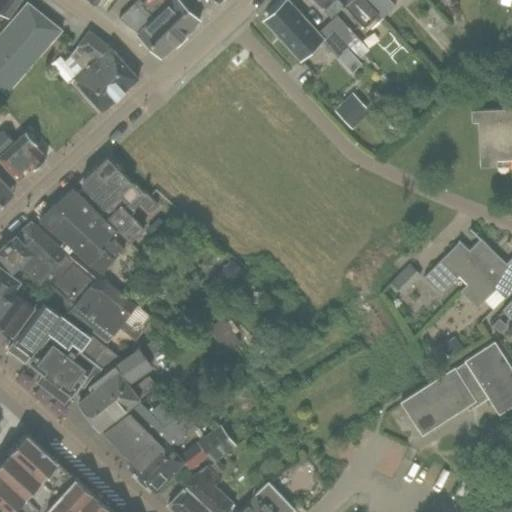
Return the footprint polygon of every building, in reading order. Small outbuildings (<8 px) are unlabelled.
[(19,0),(0,0),(0,10),(8,16),(19,0)] [(135,0),(118,17),(128,24),(148,5),(142,0),(135,0)] [(138,32),(137,32),(162,56),(198,18),(185,5),(189,0),(142,0),(148,5),(157,14),(138,32)] [(293,0),(285,0),(267,17),(302,56),(322,38),(338,56),(350,45),(358,38),(359,38),(338,13),(320,29),(293,0)] [(319,0),(331,12),(341,2),(364,27),(378,13),(366,0),(319,0)] [(391,0),(366,0),(381,16),(395,4),(391,0)] [(27,1),(0,34),(0,86),(8,95),(62,29),(27,1)] [(148,5),(128,24),(138,32),(157,14),(148,5)] [(109,46),(88,30),(69,54),(84,70),(74,79),(102,109),(138,77),(110,46),(109,46)] [(352,92),(334,109),(352,128),(370,111),(352,92)] [(511,105),(471,107),(472,119),(478,119),(480,164),(511,162),(511,105)] [(20,176),(33,164),(35,166),(37,165),(44,163),(47,155),(48,154),(37,142),(39,140),(37,138),(37,135),(33,131),(31,130),(28,128),(17,138),(6,126),(0,131),(0,152),(0,153),(20,176)] [(119,192),(134,208),(140,202),(148,211),(157,202),(144,189),(143,190),(135,181),(134,182),(107,154),(83,177),(83,184),(104,206),(119,192)] [(0,203),(14,191),(0,174),(0,203)] [(109,242),(106,238),(115,229),(73,186),(37,218),(56,237),(100,272),(113,259),(124,248),(114,237),(109,242)] [(137,235),(145,227),(130,211),(134,208),(119,192),(104,206),(110,212),(107,214),(131,240),(137,235)] [(96,275),(65,253),(31,218),(17,232),(0,246),(0,254),(13,269),(19,264),(39,282),(40,282),(70,308),(67,311),(107,341),(119,325),(137,339),(154,316),(136,303),(108,278),(97,276),(96,275)] [(458,274),(467,283),(468,283),(497,253),(481,238),(469,250),(459,240),(423,276),(440,293),(458,274)] [(511,289),(511,256),(506,262),(497,253),(468,283),(467,283),(460,289),(477,306),(496,288),(505,297),(511,289)] [(22,279),(0,263),(0,326),(2,328),(7,331),(9,329),(13,333),(35,303),(43,293),(22,279)] [(391,281),(402,293),(421,274),(410,263),(391,281)] [(511,298),(502,308),(511,317),(511,298)] [(11,344),(8,348),(17,355),(25,360),(26,361),(31,353),(53,325),(82,347),(91,334),(43,299),(13,340),(11,344)] [(492,323),(499,331),(507,324),(498,316),(492,323)] [(102,367),(96,362),(80,349),(77,352),(52,333),(30,361),(44,372),(43,374),(38,380),(52,391),(65,401),(80,382),(84,385),(93,373),(95,375),(102,367)] [(140,347),(147,357),(163,346),(155,335),(140,347)] [(441,346),(449,357),(463,348),(455,337),(441,346)] [(455,366),(454,365),(400,400),(422,434),(475,399),(482,401),(488,396),(499,413),(511,404),(511,367),(494,340),(464,359),(465,360),(455,366)] [(153,364),(147,357),(140,347),(115,364),(92,381),(96,386),(79,400),(100,427),(141,397),(129,381),(153,364)] [(108,347),(96,362),(102,367),(103,365),(107,368),(116,361),(119,356),(108,347)] [(148,410),(141,400),(102,430),(123,451),(132,460),(128,464),(156,491),(185,461),(170,447),(172,445),(198,426),(188,413),(177,421),(161,400),(148,410)] [(235,443),(227,432),(221,424),(180,454),(191,469),(211,454),(215,460),(236,444),(235,443)] [(114,511),(111,508),(100,499),(92,491),(28,432),(5,458),(0,463),(0,511),(114,511)] [(176,511),(226,511),(235,503),(216,485),(221,479),(206,465),(179,481),(184,486),(167,504),(176,511)] [(286,511),(293,505),(268,479),(254,492),(234,511),(286,511)]
